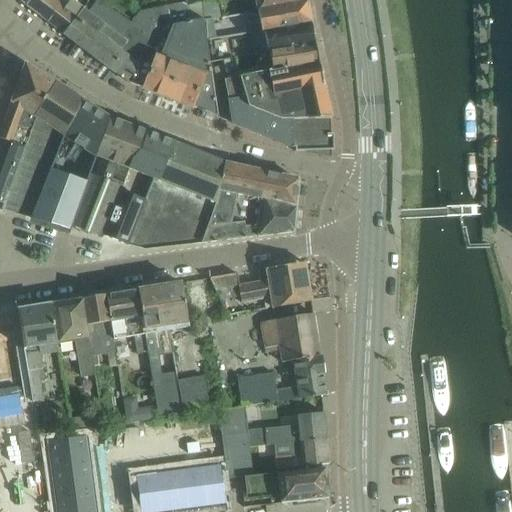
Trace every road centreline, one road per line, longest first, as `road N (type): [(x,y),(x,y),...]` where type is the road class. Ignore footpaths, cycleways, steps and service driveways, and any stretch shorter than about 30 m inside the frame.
road 1 (residential): [(342,177),(84,91),(20,38)]
road 2 (tertiary): [(18,288),(322,244)]
road 3 (primary): [(367,511),(371,241)]
road 4 (residential): [(511,253),(504,210),(502,0)]
road 5 (primary): [(371,241),(373,145),(355,0)]
road 6 (residential): [(317,0),(343,112),(342,177)]
